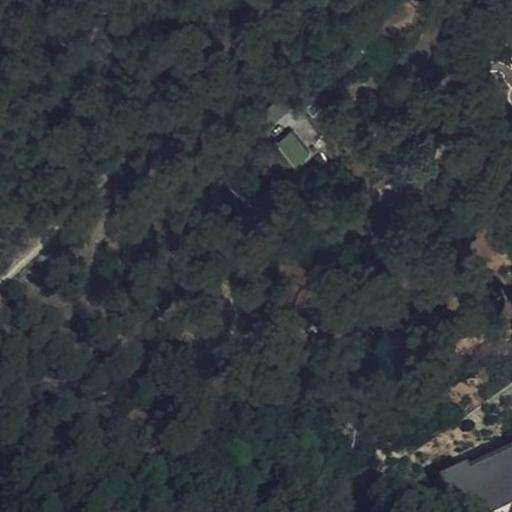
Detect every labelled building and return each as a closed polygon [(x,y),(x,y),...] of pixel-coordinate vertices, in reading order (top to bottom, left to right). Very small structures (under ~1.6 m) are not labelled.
[(328,144),(285,97),(255,125),(298,172),(328,144)] [(370,125),(356,133),(366,149),(379,140),(370,125)] [(261,272),(257,274),(257,275),(255,277),(254,280),(254,285),(256,288),(260,291),(264,292),(267,291),(271,288),(273,285),(274,280),(273,277),(271,275),(268,273),(264,272),(261,272)] [(511,435),(510,436),(511,440),(511,443),(457,470),(461,477),(511,452),(511,435)] [(511,452),(461,477),(457,470),(454,463),(429,476),(435,488),(442,485),(454,511),(458,511),(511,486),(511,452)] [(511,486),(458,511),(491,511),(511,502),(511,486)]
